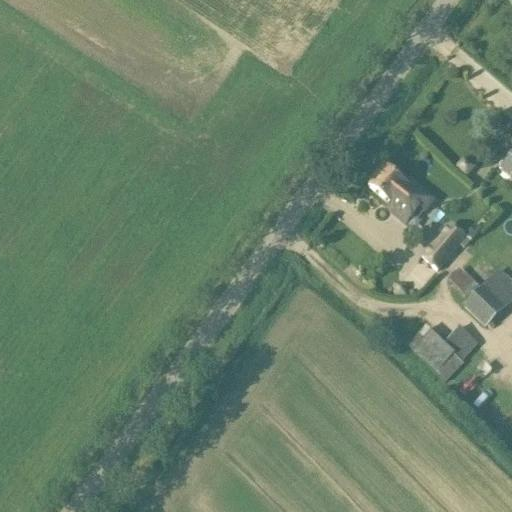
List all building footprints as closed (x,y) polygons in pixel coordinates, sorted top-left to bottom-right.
[(511,183),(511,158),(500,172),(511,183)] [(408,190),(382,170),(367,188),(413,224),(432,201),(412,185),(408,190)] [(468,241),(449,224),(420,259),(438,275),(468,241)] [(511,304),(511,283),(499,271),(462,309),(485,331),(511,304)] [(420,361),(479,416),(511,380),(511,379),(454,325),(420,361)]
